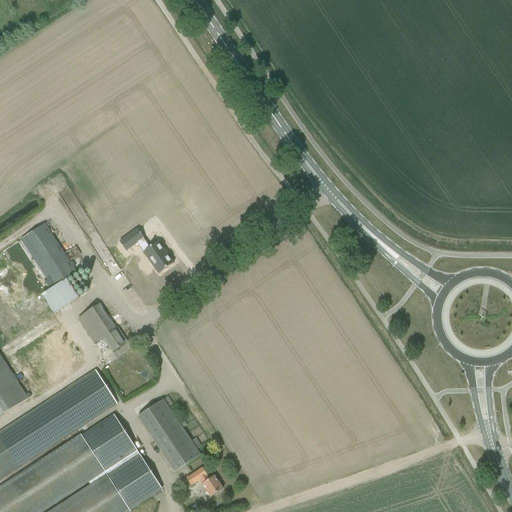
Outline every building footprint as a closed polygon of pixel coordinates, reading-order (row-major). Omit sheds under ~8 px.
[(45,282),(18,241),(0,253),(0,289),(28,331),(46,320),(33,300),(40,295),(53,315),(79,298),(67,279),(76,273),(44,224),(20,240),(47,281),(45,282)] [(144,238),(137,230),(119,243),(125,251),(136,244),(140,249),(142,247),(145,251),(143,253),(158,274),(173,263),(158,242),(150,248),(143,239),(144,238)] [(99,305),(91,311),(78,320),(99,351),(108,345),(113,352),(125,344),(99,305)] [(12,345),(30,380),(47,372),(47,370),(73,356),(55,323),(12,345)] [(0,357),(0,417),(28,400),(0,357)] [(39,378),(41,383),(61,374),(59,369),(39,378)] [(0,432),(0,480),(117,405),(95,371),(0,432)] [(167,397),(154,406),(137,417),(175,473),(201,456),(196,450),(200,447),(195,439),(191,442),(182,428),(186,426),(181,418),(177,420),(169,408),(172,405),(167,397)] [(129,511),(161,490),(113,416),(0,487),(0,511),(129,511)] [(186,479),(191,486),(199,480),(202,484),(210,498),(222,490),(214,476),(209,479),(202,468),(186,479)]
